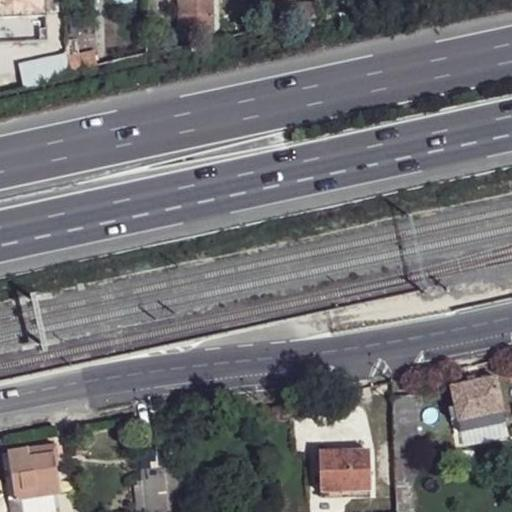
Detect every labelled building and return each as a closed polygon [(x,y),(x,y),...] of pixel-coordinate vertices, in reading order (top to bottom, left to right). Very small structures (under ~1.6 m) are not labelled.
[(0,0),(0,18),(4,18),(6,45),(47,43),(44,0),(0,0)] [(178,0),(179,30),(213,29),(212,0),(178,0)] [(260,0),(261,24),(288,24),(286,0),(260,0)] [(68,59),(69,72),(95,66),(94,53),(68,59)] [(450,389),(452,398),(454,410),(457,423),(503,414),(495,379),(450,389)] [(393,399),(396,479),(413,479),(412,437),(416,436),(414,395),(393,399)] [(452,398),(446,399),(448,411),(454,410),(452,398)] [(506,426),(503,414),(457,423),(460,435),(506,426)] [(0,440),(10,511),(22,511),(21,501),(59,496),(53,460),(51,447),(9,453),(6,439),(0,440)] [(57,446),(51,447),(53,460),(59,459),(57,446)] [(319,453),(320,494),(371,492),(369,452),(319,453)] [(162,467),(162,469),(169,506),(170,511),(194,511),(200,471),(162,467)] [(134,488),(139,511),(169,506),(162,469),(142,473),(144,485),(134,488)]
